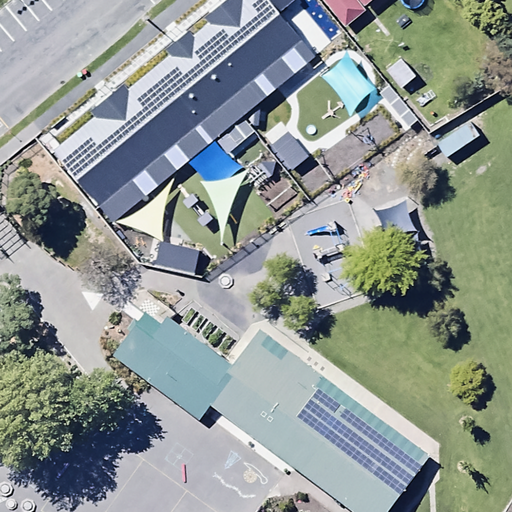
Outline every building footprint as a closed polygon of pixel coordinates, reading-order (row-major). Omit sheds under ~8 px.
[(400,0),(321,0),(318,3),(357,43),(400,0)] [(208,50),(186,20),(151,47),(173,76),(208,50)] [(369,95),(346,113),(357,126),(380,108),(369,95)] [(229,191),(168,116),(111,162),(171,237),(229,191)] [(248,156),(225,176),(240,193),(262,173),(248,156)] [(381,511),(425,455),(256,328),(228,364),(162,314),(149,331),(133,319),(107,353),(195,419),(206,405),(348,511),(381,511)]
